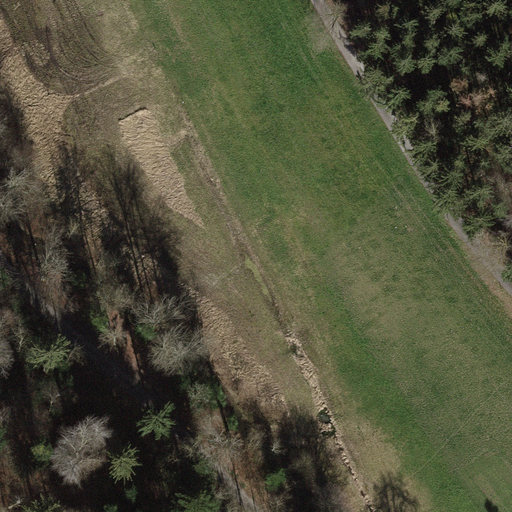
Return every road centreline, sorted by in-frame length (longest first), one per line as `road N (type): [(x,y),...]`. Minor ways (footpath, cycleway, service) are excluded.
road 1 (track): [(0,258),(248,511)]
road 2 (track): [(317,0),(367,84),(511,281)]
